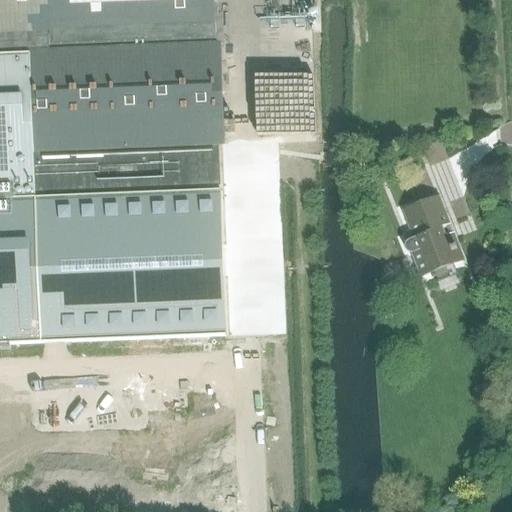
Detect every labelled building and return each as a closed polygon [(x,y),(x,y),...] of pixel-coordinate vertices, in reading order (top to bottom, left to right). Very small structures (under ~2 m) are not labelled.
[(0,0),(0,53),(32,52),(216,44),(214,0),(0,0)] [(258,8),(257,0),(248,0),(249,9),(258,8)] [(216,44),(32,52),(36,154),(220,147),(216,44)] [(0,53),(0,199),(38,197),(32,52),(0,53)] [(405,246),(405,248),(405,249),(406,250),(406,251),(407,252),(408,253),(410,254),(412,255),(414,254),(415,254),(424,276),(462,261),(437,199),(406,211),(417,238),(409,241),(408,242),(406,243),(406,245),(405,246)] [(115,219),(115,211),(67,214),(68,228),(66,228),(67,252),(105,249),(104,236),(123,234),(122,218),(115,219)]
